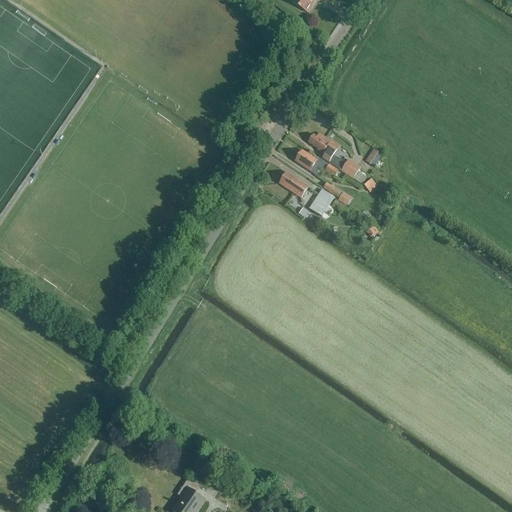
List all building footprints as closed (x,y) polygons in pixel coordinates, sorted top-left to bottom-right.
[(292,0),(290,3),(298,8),(298,9),(300,10),(300,9),(307,14),(315,1),(313,0),(292,0)] [(283,40),(288,31),(284,28),(278,37),(283,40)] [(331,141),(319,134),(316,138),(313,136),(308,144),(317,150),(317,151),(324,156),(322,160),(336,169),(341,173),(353,180),(361,168),(349,161),(346,165),(333,157),(340,147),(331,141)] [(375,165),(382,154),(374,150),(367,160),(375,165)] [(316,161),(302,152),(295,163),(316,176),(321,169),(333,178),(338,171),(329,165),(329,166),(318,159),(316,161)] [(301,199),(308,189),(287,175),(280,184),(301,199)] [(370,194),(377,187),(371,180),(364,187),(370,194)] [(338,198),(341,192),(327,183),(324,189),(338,198)] [(322,191),(309,210),(321,218),(333,199),(322,191)] [(351,199),(342,194),(337,201),(346,207),(351,199)] [(390,211),(393,207),(386,202),(383,206),(390,211)] [(379,234),(374,227),(366,233),(371,240),(379,234)] [(196,511),(204,501),(195,495),(199,488),(188,481),(181,492),(185,495),(172,511),(196,511)]
